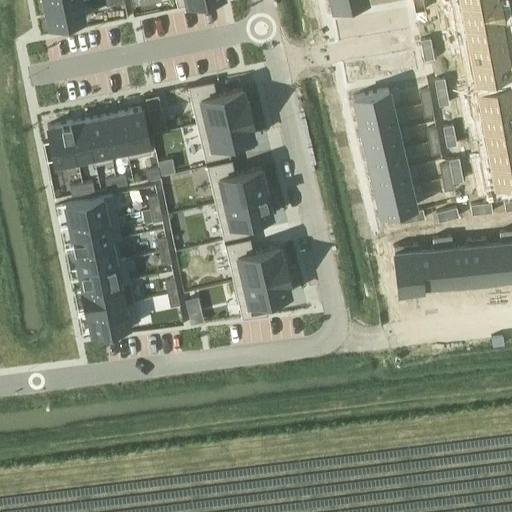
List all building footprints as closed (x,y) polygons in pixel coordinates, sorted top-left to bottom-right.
[(80,0),(68,0),(45,5),(49,25),(84,17),(80,0)] [(422,0),(412,0),(414,10),(424,9),(422,0)] [(497,0),(468,0),(460,2),(463,18),(500,11),(497,0)] [(424,9),(414,10),(417,23),(427,21),(424,9)] [(500,11),(463,18),(466,35),(503,28),(500,11)] [(503,28),(466,35),(469,51),(506,44),(503,28)] [(429,36),(420,38),(421,48),(431,46),(429,36)] [(506,44),(469,51),(473,73),(510,67),(506,44)] [(431,46),(421,48),(423,58),(433,56),(431,46)] [(443,76),(433,78),(436,90),(446,89),(443,76)] [(511,78),(475,85),(479,108),(511,101),(511,78)] [(213,80),(187,85),(191,98),(215,92),(213,80)] [(215,92),(191,98),(196,122),(249,110),(246,96),(244,97),(242,86),(215,92)] [(389,86),(352,95),(356,113),(393,104),(389,86)] [(428,87),(419,89),(421,101),(431,100),(428,87)] [(446,89),(436,90),(438,103),(448,101),(446,89)] [(431,100),(421,101),(423,114),(433,112),(431,100)] [(511,101),(479,108),(482,124),(511,118),(511,101)] [(393,104),(356,113),(361,132),(398,123),(393,104)] [(141,105),(118,110),(126,147),(125,147),(127,157),(150,152),(141,105)] [(118,110),(102,113),(110,150),(111,150),(125,147),(126,147),(118,110)] [(249,110),(196,122),(202,147),(227,141),(253,135),(251,125),(253,124),(249,110)] [(102,113),(85,116),(93,154),(92,154),(94,163),(113,160),(111,150),(110,150),(102,113)] [(85,116),(69,120),(77,157),(78,157),(92,154),(93,154),(85,116)] [(162,117),(150,120),(153,132),(165,129),(162,117)] [(511,118),(482,124),(485,141),(511,135),(511,118)] [(69,120),(47,124),(56,166),(79,162),(78,157),(77,157),(69,120)] [(452,122),(442,124),(442,125),(444,134),(454,132),(452,122)] [(398,123),(361,132),(365,150),(402,142),(398,123)] [(435,125),(426,126),(428,139),(438,137),(437,131),(435,125)] [(454,132),(444,134),(445,138),(446,144),(456,142),(454,132)] [(511,135),(485,141),(489,162),(511,157),(511,135)] [(438,137),(428,139),(430,152),(440,150),(439,144),(438,137)] [(227,141),(202,147),(205,159),(230,154),(227,141)] [(402,142),(365,150),(370,169),(407,160),(402,142)] [(458,155),(448,157),(449,161),(450,167),(460,165),(458,155)] [(158,160),(161,173),(174,170),(171,157),(158,160)] [(511,157),(489,162),(493,184),(511,180),(511,157)] [(231,159),(206,164),(209,177),(234,171),(231,159)] [(407,160),(370,169),(374,188),(411,179),(407,160)] [(449,161),(439,163),(441,176),(451,174),(450,167),(449,161)] [(234,171),(209,177),(215,201),(266,189),(260,165),(234,171)] [(460,165),(450,167),(451,174),(452,180),(462,178),(460,165)] [(158,166),(145,169),(147,179),(160,176),(158,166)] [(125,173),(115,175),(117,185),(127,183),(125,173)] [(451,174),(441,176),(444,188),(453,187),(452,180),(451,174)] [(115,175),(105,177),(107,187),(117,185),(115,175)] [(411,179),(374,188),(379,206),(416,197),(411,179)] [(92,180),(81,182),(83,192),(94,190),(92,180)] [(81,182),(69,185),(71,194),(83,192),(81,182)] [(266,189),(215,201),(220,226),(246,220),(272,214),(266,189)] [(112,192),(65,202),(69,224),(116,215),(112,192)] [(157,193),(147,195),(150,208),(160,206),(157,193)] [(511,196),(503,198),(505,208),(511,206),(511,196)] [(490,199),(480,201),(481,211),(491,209),(490,199)] [(480,201),(470,202),(471,212),(481,211),(480,201)] [(456,205),(446,207),(448,217),(458,215),(456,205)] [(160,206),(150,208),(152,221),(162,219),(160,206)] [(422,206),(412,209),(414,218),(424,216),(422,206)] [(446,207),(436,210),(438,219),(448,217),(446,207)] [(144,222),(152,221),(150,209),(141,211),(144,222)] [(412,209),(399,211),(401,221),(414,218),(412,209)] [(116,215),(69,224),(74,245),(116,237),(116,238),(121,237),(116,215)] [(246,220),(220,226),(223,238),(249,232),(246,220)] [(166,235),(156,237),(158,250),(168,248),(166,235)] [(511,236),(502,238),(506,276),(511,274),(511,236)] [(116,237),(74,245),(78,267),(120,258),(120,257),(116,238),(116,237)] [(250,237),(224,243),(227,255),(252,249),(250,237)] [(502,238),(486,240),(490,277),(506,276),(502,238)] [(486,240),(469,241),(473,279),(490,277),(486,240)] [(469,241),(452,243),(456,281),(473,279),(469,241)] [(252,249),(227,255),(233,280),(286,267),(283,253),(281,254),(279,243),(252,249)] [(452,243),(431,245),(435,283),(435,284),(456,282),(456,281),(452,243)] [(431,245),(414,247),(418,285),(435,283),(431,245)] [(392,252),(389,252),(391,266),(393,266),(395,287),(418,285),(414,247),(391,249),(392,252)] [(168,248),(158,250),(161,263),(171,261),(168,248)] [(120,258),(78,267),(82,287),(81,287),(81,288),(129,278),(125,256),(120,257),(120,258)] [(286,267),(233,280),(239,304),(264,298),(274,296),(290,292),(288,282),(289,281),(286,267)] [(129,278),(81,288),(85,309),(133,299),(129,278)] [(174,278),(164,280),(167,292),(177,290),(174,278)] [(177,290),(167,292),(170,305),(179,303),(177,290)] [(264,298),(239,304),(241,316),(268,313),(267,310),(264,298)] [(133,299),(85,309),(86,310),(87,310),(91,331),(138,321),(133,299)]
